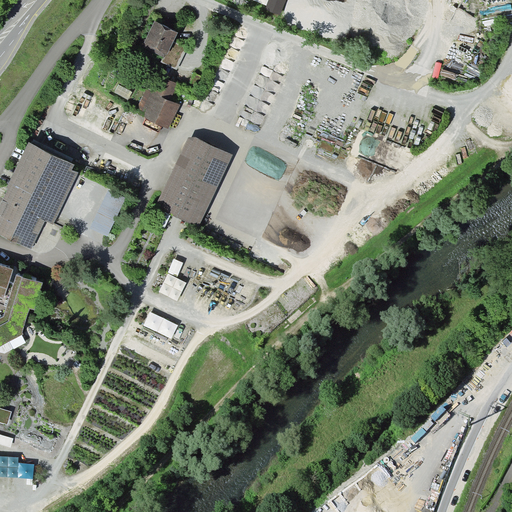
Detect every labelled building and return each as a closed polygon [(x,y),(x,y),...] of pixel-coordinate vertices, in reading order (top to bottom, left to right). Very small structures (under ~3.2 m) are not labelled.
[(288,0),(256,0),(258,0),(257,2),(265,5),(264,10),(282,16),(288,0)] [(155,20),(142,46),(164,57),(162,61),(176,69),(187,47),(173,40),(178,32),(155,20)] [(144,56),(130,51),(126,61),(140,66),(144,56)] [(169,128),(179,104),(170,101),(178,83),(157,74),(149,91),(146,90),(136,114),(169,128)] [(202,77),(194,74),(189,86),(197,90),(202,77)] [(233,155),(190,134),(155,206),(198,226),(233,155)] [(75,164),(28,142),(6,188),(8,189),(0,205),(0,234),(32,250),(46,221),(53,225),(77,173),(72,170),(75,164)] [(125,198),(108,190),(90,228),(107,236),(125,198)] [(13,269),(0,264),(0,296),(3,298),(13,269)] [(186,282),(167,273),(158,292),(177,301),(186,282)] [(25,342),(21,334),(29,308),(34,309),(42,282),(16,274),(3,316),(0,317),(0,351),(4,353),(25,342)] [(11,411),(0,407),(0,422),(7,424),(11,411)] [(13,438),(0,434),(0,444),(10,448),(13,438)]
